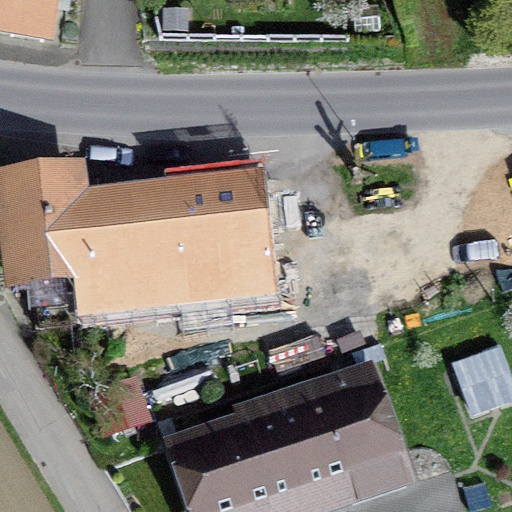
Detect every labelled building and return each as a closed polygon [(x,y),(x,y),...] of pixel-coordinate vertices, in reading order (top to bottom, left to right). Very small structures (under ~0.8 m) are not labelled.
[(0,0),(0,44),(53,54),(62,0),(0,0)] [(385,37),(385,11),(355,10),(354,37),(385,37)] [(266,317),(267,326),(281,375),(380,347),(365,298),(320,310),(317,268),(349,265),(340,175),(248,184),(245,159),(85,175),(85,171),(0,179),(0,278),(3,304),(28,302),(30,322),(85,317),(87,330),(136,325),(137,337),(192,332),(191,319),(257,313),(257,317),(266,317)] [(472,423),(511,408),(511,382),(501,351),(453,367),(472,423)] [(271,378),(267,366),(247,373),(250,385),(271,378)] [(360,511),(415,494),(373,368),(231,415),(234,423),(162,447),(183,511),(360,511)] [(101,444),(153,426),(137,380),(85,399),(101,444)] [(504,508),(511,505),(511,496),(510,491),(499,496),(504,508)]
